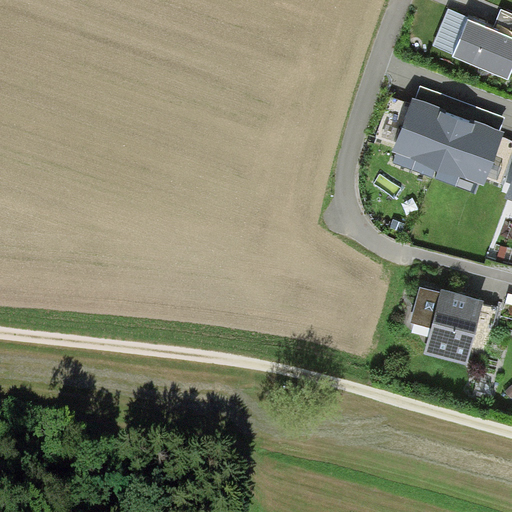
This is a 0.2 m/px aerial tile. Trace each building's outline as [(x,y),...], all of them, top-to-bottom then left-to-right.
[(511,8),(501,4),(495,20),(511,27),(511,8)] [(491,19),(468,9),(453,46),(508,69),(511,60),(511,27),(495,20),(491,19)] [(437,161),(458,104),(413,87),(392,145),(437,161)] [(458,104),(437,161),(484,178),(505,121),(458,104)] [(431,323),(440,285),(420,280),(411,318),(431,323)] [(484,290),(441,280),(440,285),(431,323),(425,350),(467,360),(484,290)]
